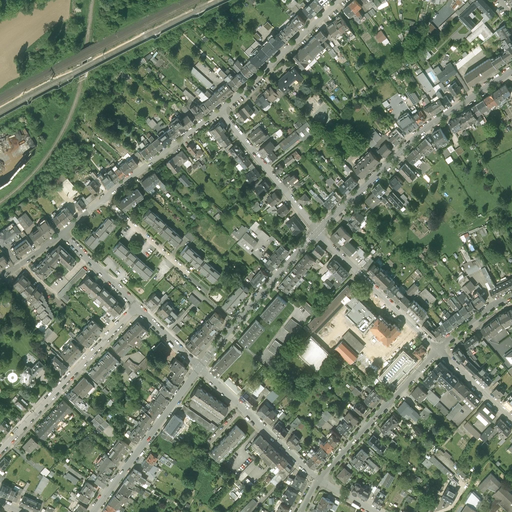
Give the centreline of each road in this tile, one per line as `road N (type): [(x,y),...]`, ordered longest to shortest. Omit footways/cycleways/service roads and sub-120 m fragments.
road 1 (tertiary): [(317,231),(423,131),(511,71)]
road 2 (residential): [(0,451),(136,306)]
road 3 (tertiary): [(199,367),(317,231)]
road 4 (tertiary): [(93,511),(199,367)]
road 5 (residential): [(437,349),(317,480)]
road 6 (residential): [(437,349),(317,231)]
road 7 (residential): [(199,367),(317,480)]
road 8 (residential): [(219,110),(339,0)]
road 9 (residential): [(317,231),(219,110)]
road 10 (residential): [(103,200),(219,110)]
road 11 (residential): [(103,200),(207,292)]
